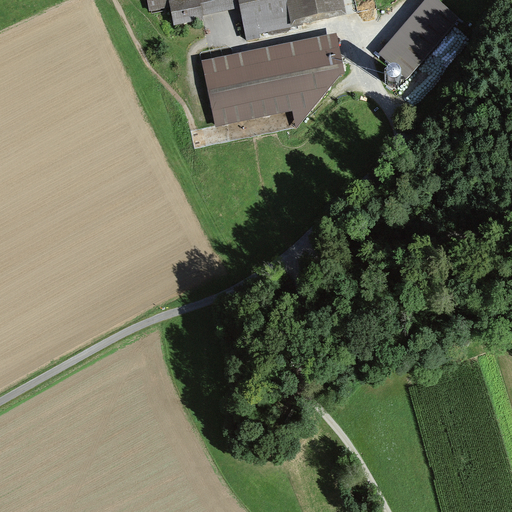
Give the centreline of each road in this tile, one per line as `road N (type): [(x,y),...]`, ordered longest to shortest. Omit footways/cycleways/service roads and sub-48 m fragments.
road 1 (unclassified): [(504,0),(474,62),(410,143),(343,198),(301,248),(243,284),(110,338),(0,401)]
road 2 (track): [(301,248),(297,367),(369,469),(387,511)]
road 3 (track): [(297,265),(511,221)]
